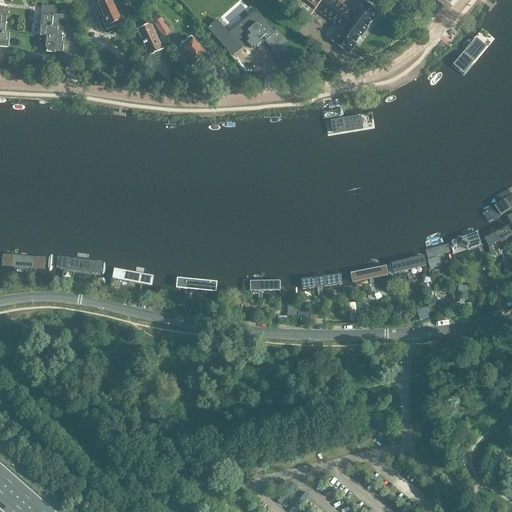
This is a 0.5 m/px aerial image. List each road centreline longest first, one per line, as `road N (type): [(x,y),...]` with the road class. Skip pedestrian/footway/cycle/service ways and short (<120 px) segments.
road 1 (unclassified): [(0,302),(63,297),(181,322),(295,334),(409,334),(511,318)]
road 2 (unclassified): [(0,83),(183,101),(333,86),(393,66),(463,0)]
